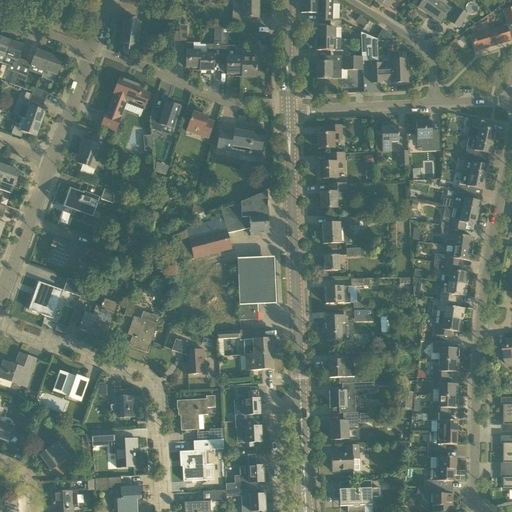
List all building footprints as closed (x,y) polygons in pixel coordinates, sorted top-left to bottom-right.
[(300,0),(301,13),(317,14),(317,21),(330,21),(332,21),(332,0),(300,0)] [(393,0),(373,0),(381,5),(382,4),(388,9),(393,0)] [(423,0),(418,7),(440,22),(449,9),(438,2),(439,0),(423,0)] [(245,27),(245,26),(245,18),(258,18),(259,3),(242,2),(242,12),(232,12),(232,26),(242,26),(242,27),(245,27)] [(467,15),(458,9),(449,21),(458,27),(467,15)] [(125,54),(127,55),(129,55),(131,54),(132,53),(133,51),(134,46),(137,46),(140,23),(134,23),(135,18),(130,17),(129,22),(124,21),(120,44),(124,44),(123,49),(123,52),(125,54)] [(330,21),(330,28),(316,28),(316,32),(314,32),(314,39),(341,40),(341,21),(332,21),(330,21)] [(179,32),(178,41),(187,41),(187,26),(179,26),(179,32)] [(220,60),(221,60),(221,26),(214,26),(213,45),(200,45),(200,54),(199,54),(199,68),(199,71),(214,71),(214,58),(220,58),(220,60)] [(241,75),(241,51),(242,51),(242,49),(235,49),(235,46),(228,46),(228,26),(221,26),(221,60),(226,60),(226,74),(241,75)] [(505,26),(488,32),(472,37),(476,50),(509,40),(505,26)] [(242,35),(247,35),(257,35),(257,27),(245,27),(242,27),(242,35)] [(391,35),(382,28),(376,39),(376,40),(376,41),(377,41),(392,40),(391,35)] [(362,62),(378,61),(377,48),(377,41),(376,41),(376,40),(376,39),(360,33),(361,49),(361,57),(362,57),(362,62)] [(0,62),(2,63),(10,41),(0,37),(0,62)] [(330,57),(331,57),(343,57),(343,50),(341,50),(341,40),(314,39),(314,40),(314,47),(316,47),(316,50),(330,51),(330,57)] [(2,63),(9,66),(14,68),(23,45),(10,41),(2,63)] [(200,43),(193,43),(186,43),(185,68),(199,68),(199,54),(200,54),(200,45),(200,43)] [(31,66),(43,71),(49,55),(36,50),(31,66)] [(260,51),(242,51),(241,51),(241,75),(241,78),(256,78),(256,62),(259,62),(260,51)] [(43,71),(41,76),(41,78),(53,82),(56,75),(62,60),(49,55),(43,71)] [(330,57),(323,56),(323,63),(316,63),(316,79),(331,79),(341,79),(341,70),(362,70),(362,62),(362,57),(361,57),(343,57),(331,57),(330,57)] [(407,67),(407,60),(390,61),(390,66),(381,66),(381,64),(371,64),(372,83),(382,83),(381,81),(390,81),(391,84),(408,83),(407,75),(409,75),(409,67),(407,67)] [(9,84),(15,86),(19,74),(13,72),(9,84)] [(19,74),(15,86),(23,89),(27,77),(19,74)] [(101,126),(110,130),(116,132),(124,110),(140,117),(143,111),(149,94),(141,91),(143,87),(141,86),(141,85),(134,82),(134,84),(119,78),(113,95),(114,95),(107,113),(106,113),(101,126)] [(33,96),(45,100),(48,93),(34,88),(32,92),(34,93),(33,96)] [(34,93),(32,92),(29,101),(43,106),(45,100),(33,96),(34,93)] [(150,120),(151,130),(161,133),(163,126),(173,130),(180,108),(179,108),(180,106),(181,106),(172,103),(172,104),(172,105),(166,103),(162,114),(153,111),(154,107),(150,120)] [(22,118),(40,125),(45,112),(22,104),(18,116),(22,118)] [(193,112),(190,122),(186,132),(208,139),(213,122),(207,120),(208,117),(193,112)] [(36,136),(40,125),(22,118),(19,124),(15,122),(11,133),(21,137),(23,131),(36,136)] [(468,137),(494,143),(493,142),(495,131),(487,129),(488,123),(472,120),(471,128),(469,137),(468,137)] [(424,150),(432,149),(439,149),(438,130),(431,131),(431,122),(416,122),(416,140),(424,139),(424,150)] [(386,128),(386,127),(386,124),(381,124),(381,128),(382,153),(391,152),(390,143),(398,142),(397,126),(389,126),(389,128),(386,128)] [(341,126),(328,127),(328,134),(317,134),(318,149),(334,149),(333,141),(342,140),(341,126)] [(253,136),(253,134),(235,130),(234,134),(220,132),(216,150),(231,153),(232,150),(248,153),(248,154),(250,155),(251,154),(260,155),(259,158),(260,158),(263,138),(253,136)] [(77,164),(82,166),(79,174),(92,178),(98,160),(106,139),(95,134),(92,142),(83,139),(78,154),(80,155),(77,164)] [(152,137),(144,137),(145,153),(153,152),(152,137)] [(494,143),(468,137),(466,149),(465,155),(480,159),(482,153),(490,154),(492,143),(494,143)] [(408,151),(399,152),(399,166),(409,166),(408,151)] [(331,179),(332,185),(337,184),(337,178),(337,172),(344,172),(343,154),(328,155),(328,163),(318,163),(319,179),(331,179)] [(487,166),(479,165),(480,159),(465,155),(461,173),(487,179),(487,178),(485,178),(487,166)] [(0,186),(0,189),(5,192),(11,194),(19,171),(7,167),(0,186)] [(459,185),(457,191),(473,194),(474,188),(482,190),(485,178),(487,179),(461,173),(459,185)] [(346,184),(337,184),(332,185),(332,193),(320,193),(321,209),(337,208),(337,200),(347,200),(346,184)] [(63,208),(73,212),(72,214),(91,221),(99,199),(91,196),(91,197),(70,189),(63,208)] [(113,193),(104,190),(100,199),(113,204),(113,203),(113,193)] [(113,191),(113,193),(113,203),(122,203),(121,191),(113,191)] [(472,200),(473,194),(457,191),(457,193),(456,192),(454,201),(444,199),(442,206),(454,208),(454,209),(478,214),(480,202),(472,200)] [(268,232),(266,193),(221,210),(222,216),(210,219),(211,223),(188,229),(170,234),(178,263),(193,259),(232,249),(227,234),(250,228),(250,236),(260,236),(260,234),(268,233),(268,232)] [(185,208),(193,224),(208,217),(206,211),(195,204),(185,208)] [(440,226),(449,227),(464,230),(466,224),(475,226),(478,214),(454,209),(451,219),(442,217),(440,226)] [(359,218),(341,218),(342,224),(346,224),(347,227),(364,226),(363,218),(359,218)] [(340,223),(322,224),(323,244),(345,243),(345,245),(350,245),(352,244),(353,241),(353,240),(353,239),(352,239),(347,236),(347,227),(346,224),(342,224),(340,225),(340,223)] [(464,230),(449,227),(448,240),(453,241),(452,247),(471,249),(473,238),(463,236),(464,230)] [(54,246),(52,246),(51,245),(50,247),(51,247),(46,261),(47,261),(48,257),(63,262),(62,265),(77,270),(86,247),(76,243),(75,245),(54,238),(57,239),(54,246)] [(110,244),(95,239),(91,249),(106,254),(110,244)] [(151,242),(146,239),(143,247),(148,249),(151,242)] [(470,261),(471,249),(452,247),(452,253),(446,252),(444,264),(459,266),(460,260),(470,261)] [(360,249),(346,249),(346,257),(360,256),(360,249)] [(339,255),(323,256),(324,272),(340,271),(339,255)] [(237,262),(239,310),(276,308),(274,261),(237,262)] [(441,282),(442,282),(467,285),(468,273),(459,272),(459,266),(444,264),(443,276),(441,275),(441,282)] [(45,283),(47,275),(37,272),(35,281),(45,283)] [(69,293),(74,295),(80,296),(84,285),(73,281),(69,293)] [(34,294),(30,305),(28,310),(37,313),(45,317),(52,319),(53,316),(62,291),(38,282),(36,290),(37,290),(35,294),(34,294)] [(442,282),(440,300),(455,302),(456,296),(465,297),(467,285),(442,282)] [(80,296),(78,300),(86,302),(91,288),(84,285),(80,296)] [(343,287),(325,287),(325,304),(350,303),(350,294),(348,294),(347,287),(343,287)] [(104,299),(101,308),(96,306),(92,316),(84,313),(78,329),(89,332),(89,331),(95,333),(95,335),(105,338),(110,323),(108,322),(111,312),(114,313),(117,304),(104,299)] [(440,300),(438,311),(437,311),(436,317),(462,321),(464,309),(454,308),(455,302),(440,300)] [(123,315),(131,318),(136,304),(129,301),(123,315)] [(258,320),(257,304),(239,305),(240,321),(258,320)] [(147,353),(156,329),(155,329),(160,318),(143,312),(140,319),(134,317),(127,335),(134,337),(133,338),(134,339),(132,345),(131,344),(130,347),(147,353)] [(325,324),(325,329),(327,329),(327,342),(346,341),(344,316),(326,316),(327,324),(325,324)] [(436,336),(436,342),(448,342),(448,337),(450,337),(451,331),(460,333),(462,321),(436,317),(435,324),(437,324),(435,335),(436,336)] [(271,339),(253,340),(252,330),(239,331),(239,330),(217,332),(217,340),(239,339),(240,341),(244,340),(245,355),(272,354),(271,339)] [(175,339),(175,341),(171,351),(189,357),(190,365),(185,365),(185,375),(205,374),(204,351),(190,351),(192,345),(181,342),(175,339)] [(511,339),(506,340),(507,347),(503,347),(504,360),(504,362),(504,363),(505,365),(506,366),(508,367),(509,367),(511,367),(511,339)] [(439,354),(439,360),(458,361),(458,349),(448,348),(449,342),(448,342),(436,342),(433,342),(433,354),(439,354)] [(25,388),(31,372),(36,359),(19,353),(15,366),(3,361),(0,370),(0,384),(9,388),(11,383),(25,388)] [(273,370),(272,354),(245,355),(244,355),(245,371),(273,370)] [(342,384),(364,383),(370,383),(370,373),(353,374),(353,361),(352,361),(352,360),(328,361),(328,379),(338,378),(339,384),(342,384)] [(458,373),(458,361),(439,360),(439,366),(433,366),(432,378),(448,378),(448,372),(458,373)] [(70,375),(59,371),(52,391),(80,402),(88,379),(87,380),(80,377),(80,376),(76,375),(75,379),(70,377),(71,375),(70,375)] [(432,390),(432,396),(457,397),(457,385),(448,384),(448,378),(432,378),(432,390)] [(106,385),(99,382),(94,396),(107,396),(106,385)] [(364,383),(342,384),(342,392),(329,392),(329,408),(346,408),(346,397),(364,397),(364,383)] [(234,416),(234,422),(247,421),(251,421),(251,415),(260,415),(259,399),(258,399),(258,391),(257,391),(257,387),(249,387),(250,391),(248,391),(248,399),(243,400),(234,400),(234,416)] [(119,419),(135,418),(134,396),(119,397),(119,390),(108,391),(109,404),(119,404),(119,419)] [(402,391),(400,408),(411,409),(413,393),(402,391)] [(181,431),(199,430),(198,416),(207,415),(207,408),(215,408),(214,396),(205,397),(205,400),(176,401),(177,410),(182,409),(182,414),(181,414),(181,416),(180,416),(181,426),(180,426),(181,431)] [(431,414),(442,414),(442,415),(446,415),(446,408),(457,409),(457,397),(432,396),(432,403),(431,402),(431,414)] [(511,404),(503,405),(503,415),(511,414),(511,404)] [(0,416),(3,409),(0,408),(0,438),(6,441),(12,426),(0,422),(0,416)] [(330,422),(331,440),(348,440),(347,428),(358,427),(358,413),(343,414),(343,422),(330,422)] [(442,421),(442,415),(442,414),(431,414),(427,414),(427,421),(431,421),(431,433),(456,433),(456,421),(442,421)] [(511,414),(503,415),(503,425),(511,424),(511,414)] [(235,429),(236,428),(237,444),(245,443),(261,442),(261,427),(247,427),(247,421),(234,422),(235,429)] [(209,430),(210,440),(223,440),(222,429),(209,430)] [(109,455),(116,454),(117,468),(135,467),(135,466),(134,466),(133,457),(134,457),(134,454),(133,454),(133,449),(137,449),(137,440),(115,441),(114,431),(91,432),(92,447),(108,446),(109,455)] [(426,444),(426,451),(441,451),(441,445),(456,445),(456,440),(457,439),(457,436),(456,435),(456,433),(431,433),(429,432),(429,444),(426,444)] [(224,450),(223,440),(210,440),(211,451),(224,450)] [(40,456),(51,470),(68,457),(57,443),(40,456)] [(503,453),(511,453),(511,443),(503,444),(503,453)] [(332,472),(353,471),(359,471),(359,460),(359,445),(345,446),(345,454),(331,455),(332,472)] [(205,460),(205,451),(179,452),(180,461),(182,461),(183,482),(201,481),(201,469),(203,466),(202,460),(205,460)] [(433,469),(455,470),(455,458),(441,458),(441,451),(426,451),(426,458),(430,458),(430,469),(433,469)] [(511,453),(503,453),(503,463),(511,463),(511,453)] [(248,475),(240,476),(234,476),(234,484),(225,484),(226,491),(231,490),(233,490),(234,490),(241,490),(253,489),(252,483),(263,483),(263,466),(248,467),(248,475)] [(423,481),(423,488),(438,488),(438,482),(452,482),(452,470),(455,470),(433,469),(432,481),(423,481)] [(511,477),(503,478),(503,488),(511,488),(511,477)] [(121,488),(122,488),(121,478),(95,479),(95,491),(121,490),(121,488)] [(401,479),(386,479),(386,487),(401,487),(401,479)] [(122,488),(121,488),(121,490),(121,499),(117,500),(117,511),(136,511),(136,504),(137,504),(137,499),(140,499),(139,486),(122,488)] [(364,511),(364,505),(372,505),(371,497),(379,497),(379,488),(333,490),(333,499),(339,499),(340,507),(347,506),(347,511),(364,511)] [(438,488),(423,488),(417,488),(417,495),(423,495),(426,505),(426,507),(433,507),(433,511),(446,511),(447,507),(452,507),(452,495),(438,494),(438,488)] [(253,495),(253,489),(241,490),(241,503),(241,511),(258,511),(259,511),(265,511),(264,494),(253,495)] [(76,491),(72,491),(52,492),(52,493),(54,493),(54,503),(53,503),(53,505),(54,504),(54,510),(50,510),(50,511),(72,511),(72,508),(77,508),(76,491)] [(226,502),(226,497),(226,491),(214,491),(214,503),(226,502)] [(210,511),(210,501),(184,503),(185,511),(186,511),(185,511),(210,511)]
